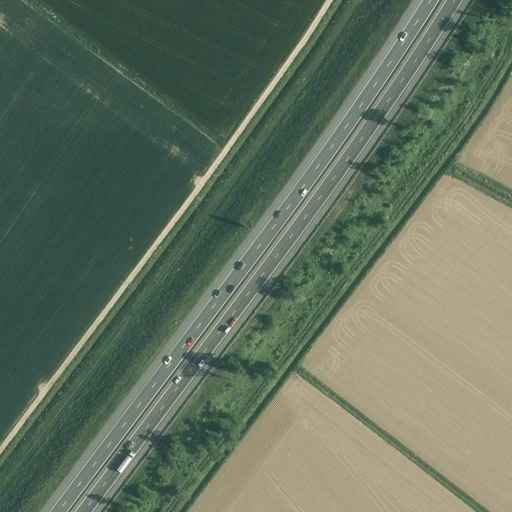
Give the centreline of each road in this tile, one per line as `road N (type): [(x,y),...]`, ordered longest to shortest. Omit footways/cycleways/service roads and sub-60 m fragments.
road 1 (motorway): [(431,0),(293,202),(59,511)]
road 2 (motorway): [(89,511),(300,232),(460,0)]
